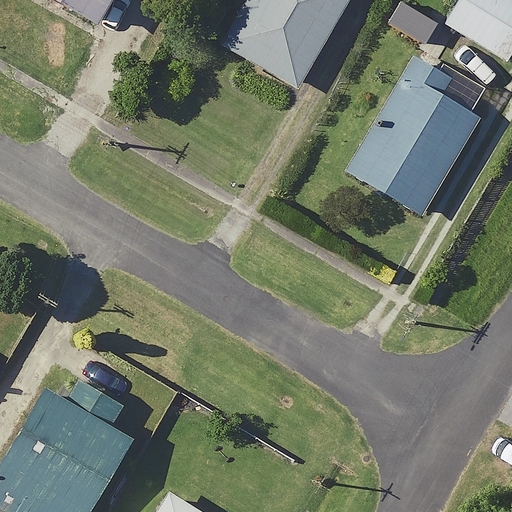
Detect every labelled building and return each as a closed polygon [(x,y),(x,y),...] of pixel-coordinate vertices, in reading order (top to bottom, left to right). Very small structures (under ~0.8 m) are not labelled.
[(92,0),(63,0),(85,13),(92,0)] [(234,0),(212,39),(291,84),(338,0),(234,0)] [(511,34),(511,0),(446,0),(435,18),(499,57),(511,34)] [(442,74),(404,52),(339,164),(414,208),(470,113),(432,90),(442,74)] [(76,381),(66,399),(35,382),(0,444),(0,507),(8,511),(75,511),(132,412),(76,381)] [(204,511),(205,511),(160,484),(142,511),(204,511)]
